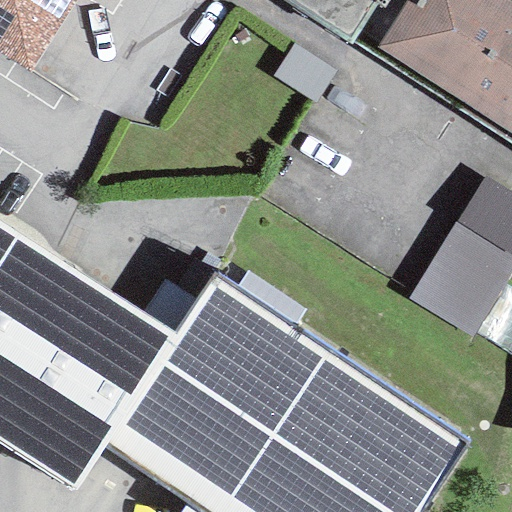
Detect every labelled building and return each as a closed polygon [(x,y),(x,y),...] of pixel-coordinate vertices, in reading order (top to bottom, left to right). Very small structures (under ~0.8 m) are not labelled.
[(0,0),(0,55),(27,73),(74,0),(0,0)] [(281,0),(350,46),(352,43),(511,144),(511,7),(500,0),(281,0)] [(313,104),(334,72),(293,44),(272,76),(313,104)] [(476,337),(511,277),(511,191),(487,174),(409,300),(476,337)] [(174,335),(0,222),(0,442),(72,490),(102,445),(174,335)] [(295,328),(305,312),(248,272),(236,288),(295,328)] [(236,288),(215,274),(174,335),(102,445),(201,511),(417,511),(464,443),(295,328),(236,288)]
